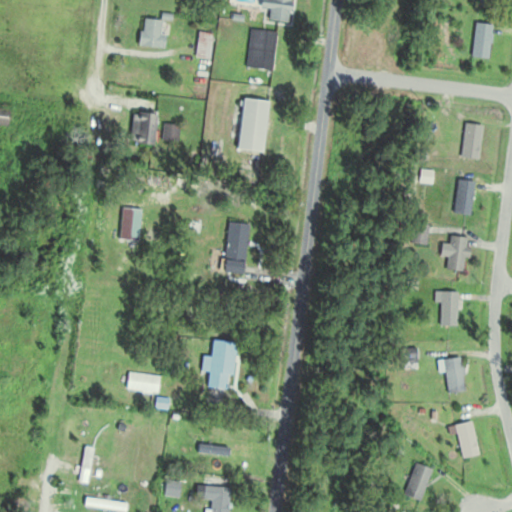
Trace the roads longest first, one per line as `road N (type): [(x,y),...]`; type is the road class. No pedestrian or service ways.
road 1 (residential): [(336,0),(273,511)]
road 2 (residential): [(511,440),(494,350),(511,153)]
road 3 (residential): [(327,72),(511,94)]
